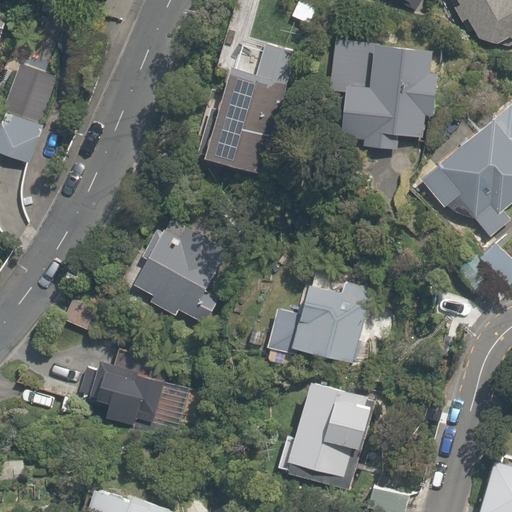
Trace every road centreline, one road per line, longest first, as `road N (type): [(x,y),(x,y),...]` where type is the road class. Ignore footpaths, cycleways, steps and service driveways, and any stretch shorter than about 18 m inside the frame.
road 1 (tertiary): [(172,0),(79,195),(0,309)]
road 2 (residential): [(511,324),(485,355),(446,511)]
